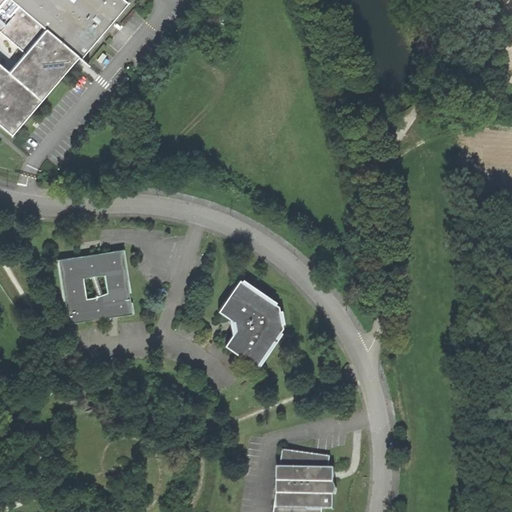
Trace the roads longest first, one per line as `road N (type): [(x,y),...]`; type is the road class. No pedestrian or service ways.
road 1 (unclassified): [(360,355),(308,280),(226,225),(158,206),(0,198)]
road 2 (unclassified): [(314,0),(363,111),(381,224),(376,328),(360,355)]
road 3 (track): [(363,111),(386,106),(397,133),(458,74),(511,77)]
road 4 (unclassified): [(377,511),(382,439),(360,355)]
